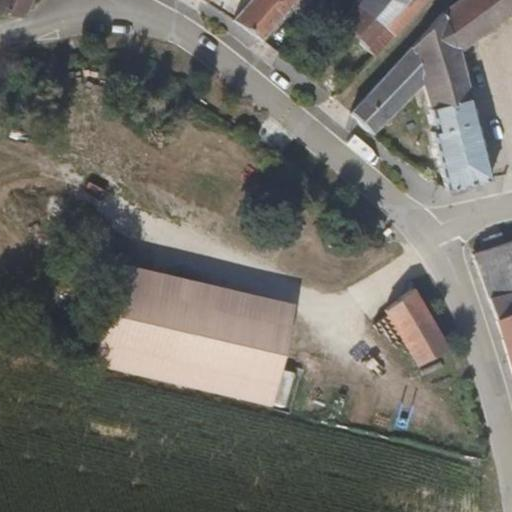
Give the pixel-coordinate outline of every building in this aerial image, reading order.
[(0,24),(29,15),(38,0),(9,0),(4,11),(0,12),(0,24)] [(306,0),(268,0),(243,25),(270,44),(306,0)] [(363,0),(347,20),(365,36),(384,52),(403,32),(384,14),(392,6),(386,0),(363,0)] [(511,0),(466,0),(465,1),(434,33),(359,110),(383,144),(397,129),(389,119),(434,73),(437,87),(433,89),(440,120),(435,121),(438,133),(443,132),(449,162),(454,189),(458,191),(501,181),(475,44),(511,19),(511,0)] [(397,0),(392,6),(384,14),(403,32),(432,0),(397,0)] [(289,58),(321,82),(339,63),(365,36),(347,20),(332,7),(289,58)] [(357,80),(384,52),(365,36),(339,63),(357,80)] [(357,80),(339,63),(321,82),(341,97),(357,80)] [(434,165),(449,162),(443,132),(438,133),(428,135),(434,165)] [(495,316),(511,377),(511,251),(475,260),(495,316)] [(274,394),(294,303),(120,263),(100,351),(274,394)] [(448,351),(410,291),(381,311),(419,370),(448,351)]
